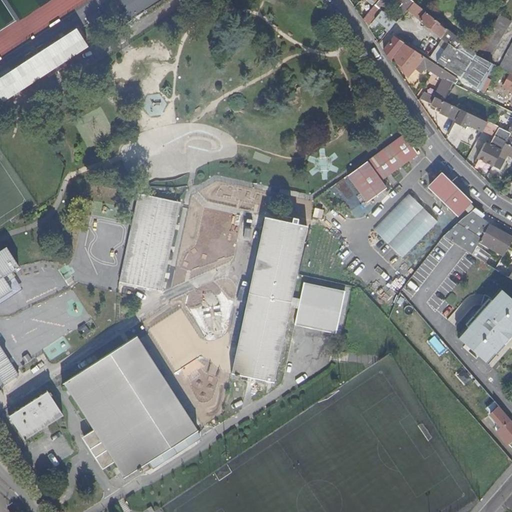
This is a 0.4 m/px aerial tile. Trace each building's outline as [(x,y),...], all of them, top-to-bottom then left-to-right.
[(160,0),(119,0),(127,12),(117,18),(122,26),(160,0)] [(410,0),(379,0),(375,5),(381,10),(382,11),(391,0),(397,0),(402,3),(404,2),(410,7),(414,2),(410,0)] [(397,10),(404,16),(407,11),(410,7),(404,2),(402,3),(397,10)] [(481,91),(486,80),(493,64),(487,61),(474,54),(475,52),(441,25),(414,3),(414,2),(410,7),(407,11),(442,39),(448,44),(445,49),(438,45),(430,58),(459,77),(475,87),(481,91)] [(375,5),(363,20),(368,27),(371,23),(381,10),(375,5)] [(378,21),(389,30),(395,22),(382,11),(381,10),(371,23),(375,26),(378,21)] [(91,24),(102,17),(98,11),(87,18),(91,24)] [(499,15),(496,19),(476,53),(487,60),(511,22),(499,15)] [(0,94),(4,101),(89,47),(78,29),(0,78),(0,94)] [(383,50),(390,60),(394,56),(404,44),(393,37),(383,50)] [(442,39),(438,45),(445,49),(448,44),(442,39)] [(408,77),(415,68),(424,57),(404,44),(394,56),(408,77)] [(511,44),(500,68),(511,73),(511,44)] [(436,74),(440,67),(424,57),(415,68),(421,73),(426,68),(436,74)] [(453,83),(455,84),(458,79),(440,67),(436,74),(445,80),(436,97),(444,101),(453,83)] [(511,77),(508,75),(503,85),(511,89),(511,77)] [(486,80),(481,91),(486,93),(491,82),(486,80)] [(462,110),(444,101),(436,97),(424,91),(420,98),(422,99),(442,108),(439,113),(456,121),(462,110)] [(202,105),(194,110),(196,114),(199,118),(207,113),(205,109),(202,105)] [(474,109),(472,114),(481,118),(483,114),(474,109)] [(487,122),(462,110),(456,121),(456,122),(465,127),(467,123),(482,131),(483,131),(487,122)] [(492,136),(494,136),(499,127),(487,122),(483,131),(492,136)] [(477,157),(493,166),(510,133),(499,127),(494,136),(490,144),(486,142),(477,157)] [(493,166),(499,169),(507,154),(511,157),(511,133),(510,133),(493,166)] [(405,134),(349,175),(370,201),(389,187),(384,180),(421,153),(405,134)] [(445,176),(431,191),(458,216),(472,201),(445,176)] [(349,180),(345,183),(327,195),(327,196),(323,199),(327,205),(349,189),(353,186),(349,180)] [(161,290),(181,202),(139,193),(120,282),(162,291),(162,290),(161,290)] [(410,193),(375,230),(404,259),(439,222),(410,193)] [(483,214),(475,209),(461,220),(509,247),(511,241),(511,234),(500,227),(498,230),(488,224),(490,222),(482,216),(483,214)] [(271,380),(275,364),(288,305),(290,296),(306,227),(263,218),(230,372),(231,372),(234,373),(234,375),(238,376),(239,374),(273,382),(273,381),(271,380)] [(509,247),(461,220),(451,227),(458,231),(479,244),(480,242),(503,256),(505,254),(509,247)] [(458,231),(451,227),(449,229),(443,236),(485,263),(490,255),(478,246),(479,244),(458,231)] [(6,250),(0,253),(0,376),(3,382),(16,373),(0,347),(0,291),(10,285),(3,274),(16,266),(6,250)] [(301,299),(299,308),(295,324),(336,333),(345,291),(304,282),(301,299)] [(485,362),(511,331),(511,299),(500,289),(457,337),(485,362)] [(290,296),(288,305),(299,308),(301,299),(290,296)] [(123,476),(195,431),(195,430),(194,431),(136,339),(137,338),(137,337),(62,384),(63,384),(64,383),(94,430),(82,437),(102,469),(114,462),(123,476)] [(22,439),(61,415),(49,395),(50,395),(49,392),(48,393),(45,390),(7,414),(22,439)] [(508,444),(511,440),(511,421),(497,404),(486,414),(493,422),(496,421),(502,428),(497,432),(508,444)] [(494,428),(497,432),(502,428),(496,421),(493,422),(495,424),(494,426),(494,428)]
